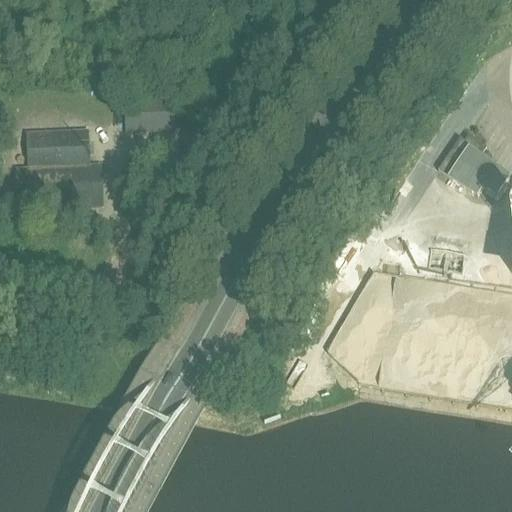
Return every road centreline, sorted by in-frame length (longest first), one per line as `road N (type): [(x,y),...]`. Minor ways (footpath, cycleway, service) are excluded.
road 1 (primary): [(109,511),(285,197),(429,0)]
road 2 (track): [(310,0),(128,238)]
road 3 (track): [(128,238),(107,270),(0,264)]
